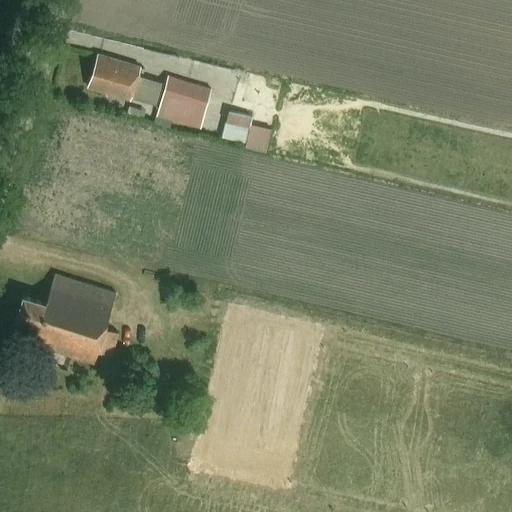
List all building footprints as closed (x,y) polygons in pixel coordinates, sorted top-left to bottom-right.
[(133,102),(142,68),(100,56),(90,89),(133,102)] [(201,128),(212,90),(169,78),(158,115),(201,128)] [(227,123),(248,128),(251,116),(230,111),(227,123)] [(94,365),(116,295),(56,276),(47,305),(24,298),(13,332),(34,338),(31,345),(94,365)] [(153,370),(151,376),(120,369),(118,379),(165,390),(168,374),(153,370)]
